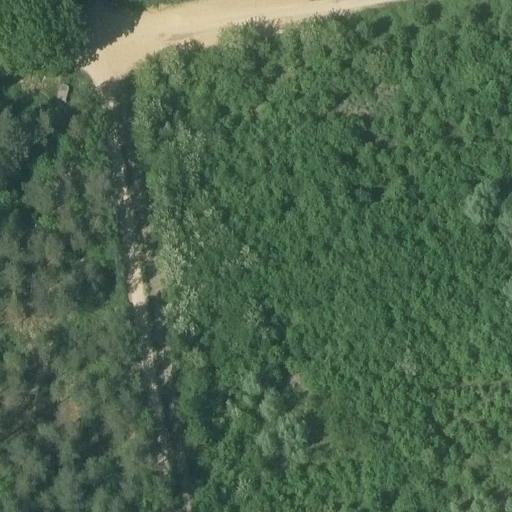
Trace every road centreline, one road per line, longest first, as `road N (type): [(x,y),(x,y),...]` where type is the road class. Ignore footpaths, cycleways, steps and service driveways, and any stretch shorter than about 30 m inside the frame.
road 1 (track): [(103,88),(164,511)]
road 2 (track): [(511,18),(133,72),(103,88)]
